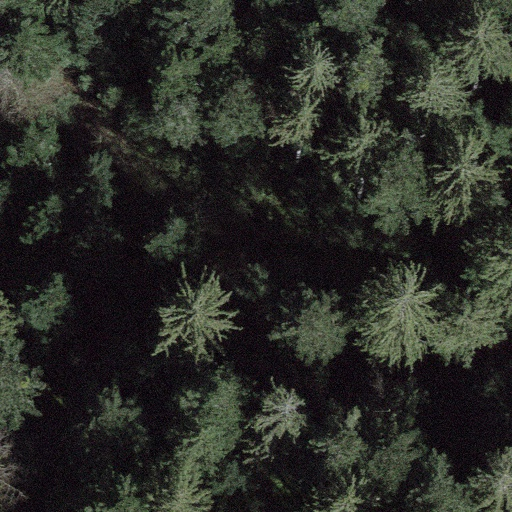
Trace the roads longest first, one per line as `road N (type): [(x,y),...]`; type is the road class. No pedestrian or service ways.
road 1 (track): [(511,346),(370,304),(195,211),(119,155),(53,80),(14,0)]
road 2 (track): [(370,304),(395,511)]
